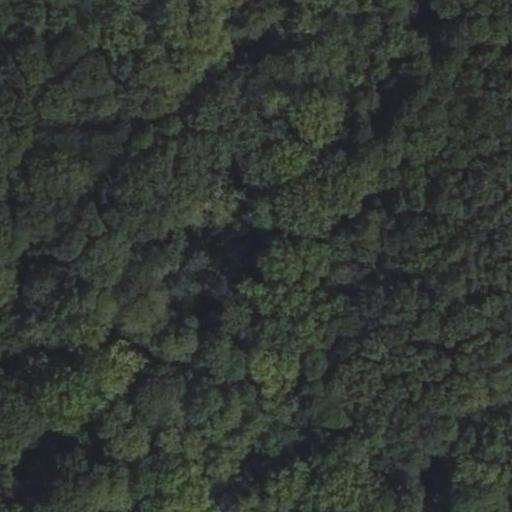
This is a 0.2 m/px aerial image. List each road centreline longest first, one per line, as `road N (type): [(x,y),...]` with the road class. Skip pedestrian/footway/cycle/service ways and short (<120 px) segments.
road 1 (track): [(0,323),(70,244),(274,246),(324,329),(326,487),(344,511)]
road 2 (track): [(70,244),(47,36),(0,8)]
